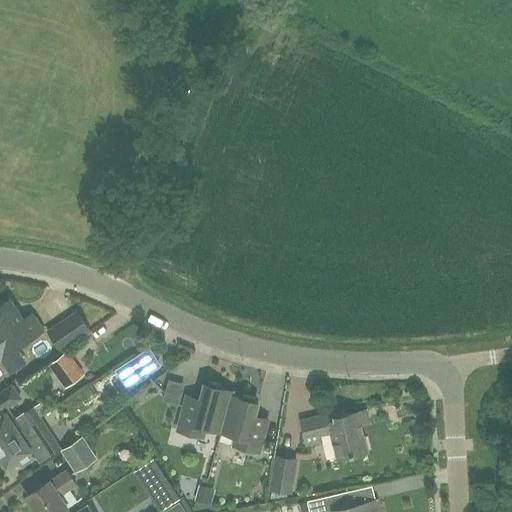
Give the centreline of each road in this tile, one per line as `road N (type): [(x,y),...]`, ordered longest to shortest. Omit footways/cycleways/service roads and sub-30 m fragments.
road 1 (residential): [(447,367),(241,348),(94,285),(0,257)]
road 2 (residential): [(447,367),(455,511)]
